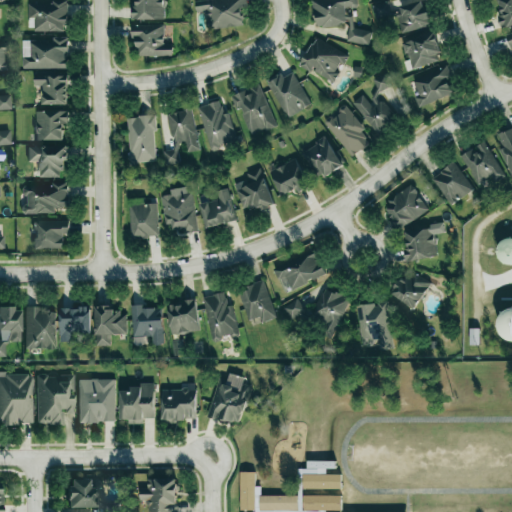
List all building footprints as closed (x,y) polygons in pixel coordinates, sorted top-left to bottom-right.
[(163,20),(164,0),(134,0),(134,19),(163,20)] [(200,0),(194,1),(196,12),(205,11),(207,30),(243,26),(242,8),(247,8),(246,0),(200,0)] [(317,0),(312,1),(316,26),(324,28),(350,24),(346,41),(368,46),(371,31),(352,28),(350,15),(353,15),(356,0),(317,0)] [(402,32),(430,26),(424,0),(391,8),(389,2),(373,5),(376,21),(398,16),(402,32)] [(511,0),(499,0),(500,28),(511,28),(511,0)] [(67,31),(67,2),(28,3),(29,31),(67,31)] [(134,25),(135,57),(173,56),(172,44),(164,44),(164,24),(134,25)] [(412,70),(442,60),(433,32),(402,42),(412,70)] [(68,68),(68,37),(53,37),(53,40),(22,41),(23,69),(68,68)] [(347,56),(316,37),(300,63),(333,84),(339,74),(337,72),(347,56)] [(412,79),(418,94),(414,96),(419,107),(456,92),(446,66),(412,79)] [(288,118),(311,104),(292,72),(284,77),(281,72),(266,82),(288,118)] [(42,104),(68,105),(68,75),(35,74),(34,85),(43,86),(42,104)] [(390,86),(384,74),(373,79),(379,92),(390,86)] [(260,85),(230,96),(236,110),(240,108),(250,135),(275,126),(260,85)] [(0,109),(11,109),(11,94),(0,94),(0,109)] [(383,100),(372,108),(363,95),(353,102),(376,136),(397,122),(383,100)] [(236,142),(229,113),(223,114),(220,101),(199,106),(210,152),(221,150),(220,146),(236,142)] [(354,157),(370,142),(361,133),(366,129),(345,105),(324,124),(354,157)] [(199,150),(192,109),(168,114),(174,149),(163,151),(166,166),(181,163),(178,145),(185,143),(186,153),(199,150)] [(64,140),(64,124),(68,123),(68,111),(36,111),(36,140),(64,140)] [(156,162),(154,116),(128,117),(130,163),(156,162)] [(0,144),(11,144),(10,130),(0,129),(0,144)] [(319,180),(343,165),(325,137),(302,153),(319,180)] [(481,189),(504,176),(485,142),(462,155),(481,189)] [(39,177),(62,177),(63,161),(68,161),(68,146),(29,145),(28,161),(40,161),(39,177)] [(281,196),(295,189),(297,193),(309,187),(296,159),(270,171),(281,196)] [(451,206),(474,189),(454,162),(431,179),(451,206)] [(274,205),(260,168),(246,173),(248,179),(234,185),(244,211),(259,205),(261,210),(274,205)] [(24,214),(55,214),(55,208),(68,208),(68,185),(24,185),(24,214)] [(197,230),(189,186),(169,190),(170,194),(161,196),(166,225),(172,224),(173,234),(197,230)] [(429,211),(414,186),(383,205),(397,230),(429,211)] [(236,221),(228,188),(216,191),(218,199),(209,201),(207,194),(199,196),(207,228),(236,221)] [(157,203),(147,203),(147,198),(130,199),(131,238),(158,237),(157,203)] [(34,248),(63,248),(63,234),(69,234),(69,221),(34,221),(34,248)] [(408,261),(438,257),(435,234),(445,233),(443,225),(404,231),(408,261)] [(274,269),(284,292),(326,275),(316,251),(274,269)] [(414,309),(431,283),(409,268),(391,294),(414,309)] [(248,326),(275,319),(266,281),(239,288),(248,326)] [(325,321),(320,332),(332,338),(350,299),(324,287),(312,315),(325,321)] [(233,305),(228,306),(225,293),(203,297),(212,341),(239,336),(233,305)] [(288,322),(307,318),(302,299),(284,304),(288,322)] [(198,332),(197,301),(169,302),(170,333),(198,332)] [(393,349),(388,302),(358,305),(362,346),(380,344),(381,350),(393,349)] [(96,346),(110,345),(110,335),(126,334),(126,313),(112,313),(111,305),(95,306),(96,346)] [(132,337),(152,336),(152,345),(163,345),(162,308),(142,309),(142,305),(131,305),(132,337)] [(20,307),(0,307),(0,356),(6,356),(5,341),(21,341),(20,307)] [(60,308),(60,342),(74,341),(74,334),(91,333),(91,307),(60,308)] [(26,348),(56,348),(55,308),(25,308),(26,348)] [(500,338),(511,338),(511,310),(501,309),(500,338)] [(0,423),(33,424),(32,373),(0,373),(0,423)] [(245,378),(229,373),(226,386),(217,383),(208,416),(240,425),(251,387),(243,385),(245,378)] [(37,424),(63,424),(63,413),(74,413),(73,374),(36,375),(37,424)] [(79,423),(115,422),(114,379),(78,379),(79,423)] [(120,387),(120,419),(129,419),(129,424),(144,424),(144,419),(155,418),(154,386),(120,387)] [(162,389),(162,420),(196,420),(196,389),(162,389)] [(240,510),(254,511),(254,472),(240,472),(240,510)] [(302,489),(341,489),(341,472),(298,472),(297,511),(324,511),(325,511),(302,511),(302,489)] [(68,479),(69,508),(96,507),(96,479),(68,479)] [(176,511),(176,479),(148,479),(148,489),(140,489),(140,500),(148,500),(147,511),(176,511)] [(297,510),(297,495),(259,497),(260,511),(297,510)] [(341,510),(341,496),(303,495),(303,510),(341,510)]
